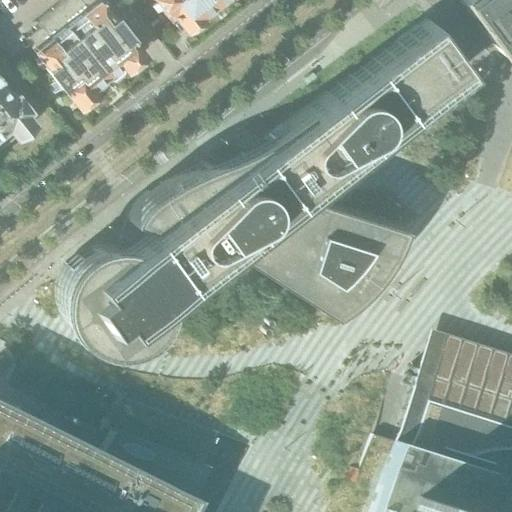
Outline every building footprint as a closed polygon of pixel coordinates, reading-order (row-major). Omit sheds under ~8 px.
[(61,0),(50,9),(107,79),(110,80),(120,72),(121,67),(125,63),(128,64),(133,60),(134,56),(138,53),(135,48),(135,45),(131,40),(127,39),(125,37),(127,35),(99,0),(61,0)] [(152,0),(170,22),(174,18),(180,27),(182,26),(183,27),(186,28),(195,21),(195,18),(194,17),(195,15),(194,14),(196,13),(199,14),(203,13),(206,11),(208,8),(208,4),(210,2),(208,0),(152,0)] [(511,0),(458,0),(498,54),(511,44),(511,0)] [(105,79),(107,79),(50,9),(34,21),(38,26),(26,36),(33,44),(32,46),(33,47),(31,49),(44,66),(43,67),(59,89),(61,88),(73,103),(90,90),(95,89),(99,86),(102,82),(103,81),(104,80),(105,79)] [(407,32),(395,41),(302,109),(301,108),(285,120),(265,132),(245,143),(224,153),(202,161),(201,162),(186,168),(172,175),(160,183),(148,192),(134,206),(124,218),(144,225),(116,246),(112,245),(103,244),(94,245),(86,248),(78,252),(71,257),(65,264),(60,272),(57,280),(55,289),(55,297),(56,306),(59,315),(63,322),(69,329),(76,335),(84,339),(92,342),(101,344),(110,344),(118,342),(127,339),(134,334),(141,328),(146,321),(151,313),(153,305),(154,296),(217,250),(233,255),(326,314),(339,306),(354,291),(362,283),(369,274),(376,265),(381,257),(382,255),(396,223),(296,191),(358,146),(462,69),(425,18),(417,24),(407,32)] [(8,93),(0,83),(0,128),(4,126),(11,136),(14,134),(19,134),(25,129),(26,123),(29,121),(21,112),(25,109),(11,91),(8,93)] [(189,511),(511,511),(511,395),(415,364),(410,380),(391,442),(371,435),(369,435),(358,471),(349,468),(308,455),(306,454),(302,467),(253,451),(214,438),(211,437),(189,511)] [(0,511),(189,511),(211,437),(213,433),(115,397),(99,428),(88,451),(0,407),(0,511)]
